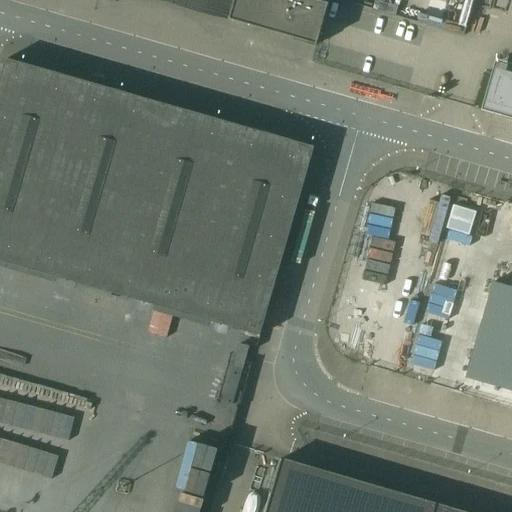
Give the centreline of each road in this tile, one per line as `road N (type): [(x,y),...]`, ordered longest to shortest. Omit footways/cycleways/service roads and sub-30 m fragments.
road 1 (unclassified): [(511,455),(314,398),(295,377),(296,340),(368,121)]
road 2 (unclassified): [(368,121),(0,12)]
road 3 (unclassified): [(511,163),(368,121)]
